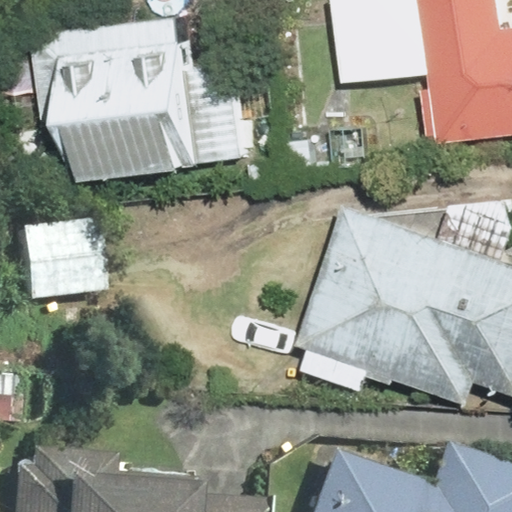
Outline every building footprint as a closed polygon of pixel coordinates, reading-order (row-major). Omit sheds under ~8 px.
[(511,0),(422,0),(426,151),(511,146),(511,0)] [(65,31),(76,193),(247,182),(236,20),(65,31)] [(511,256),(360,201),(304,352),(511,427),(511,256)] [(86,211),(4,223),(15,302),(97,291),(86,211)] [(21,433),(14,511),(263,511),(265,492),(191,486),(192,472),(116,466),(118,440),(21,433)] [(511,511),(511,477),(433,438),(414,497),(324,454),(305,511),(511,511)]
